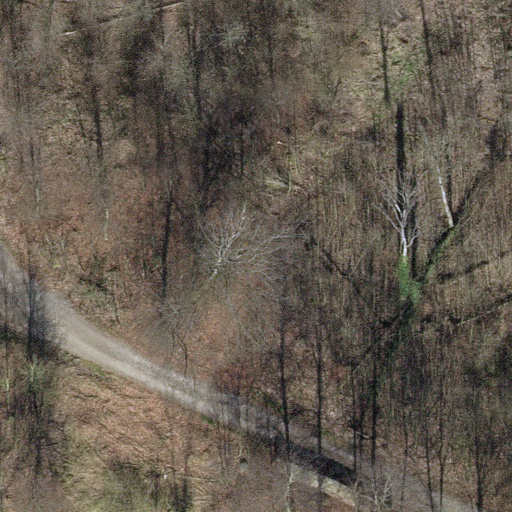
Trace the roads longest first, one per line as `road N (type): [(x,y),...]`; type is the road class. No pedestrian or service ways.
road 1 (track): [(450,511),(93,343),(0,311)]
road 2 (track): [(93,343),(0,259)]
